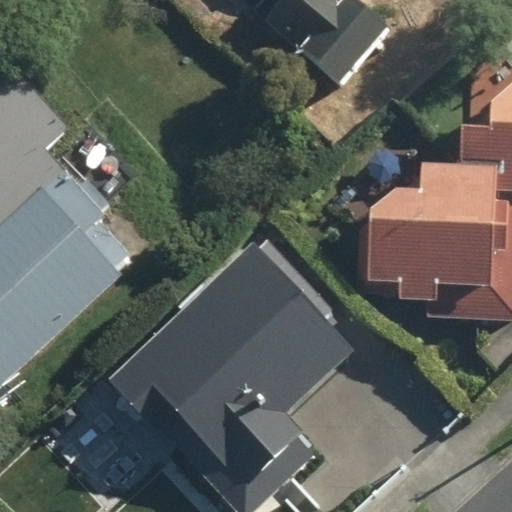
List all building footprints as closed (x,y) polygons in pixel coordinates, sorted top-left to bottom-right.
[(271,0),(357,87),(420,25),(395,0),(271,0)] [(0,79),(34,47),(0,11),(0,79)] [(376,149),(375,175),(369,292),(417,294),(416,317),(511,322),(511,55),(475,53),(469,154),(376,149)] [(98,135),(31,66),(0,95),(0,166),(8,174),(0,182),(0,374),(12,386),(136,264),(104,231),(122,212),(72,161),(98,135)] [(382,341),(273,226),(117,373),(248,511),(259,511),(325,449),(298,420),(382,341)]
